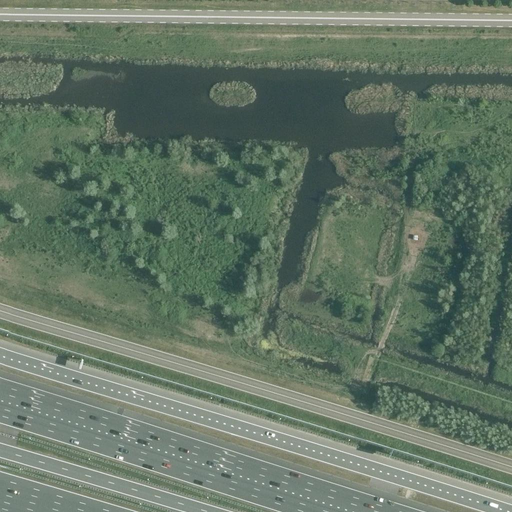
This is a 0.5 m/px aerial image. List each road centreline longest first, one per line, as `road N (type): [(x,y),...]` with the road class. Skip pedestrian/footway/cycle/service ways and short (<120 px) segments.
road 1 (motorway): [(492,511),(0,359)]
road 2 (tertiary): [(511,21),(0,15)]
road 3 (motorway): [(348,511),(0,401)]
road 4 (motorway): [(0,451),(203,511)]
road 5 (track): [(357,420),(415,240)]
